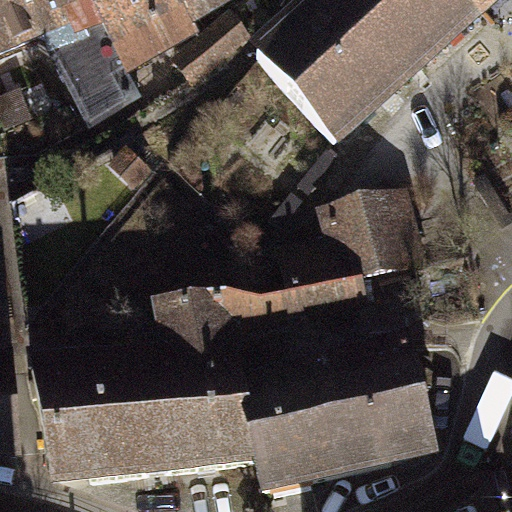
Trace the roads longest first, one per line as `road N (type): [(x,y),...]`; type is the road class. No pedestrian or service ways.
road 1 (residential): [(511,331),(500,348),(474,454),(452,487),(398,511)]
road 2 (unknown): [(511,27),(390,133)]
